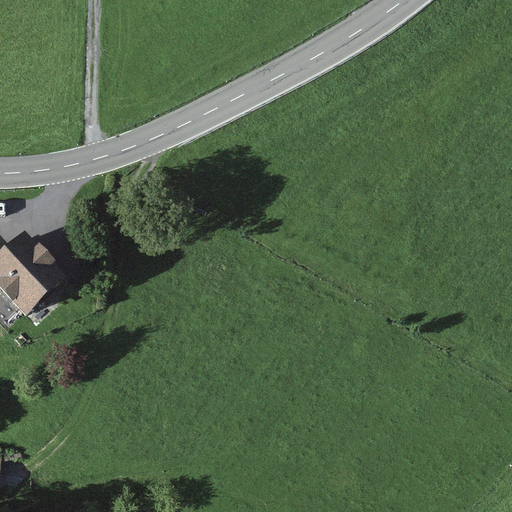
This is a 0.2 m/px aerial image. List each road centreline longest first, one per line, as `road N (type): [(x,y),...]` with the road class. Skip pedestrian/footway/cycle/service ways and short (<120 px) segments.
road 1 (secondary): [(404,0),(322,53),(160,137),(91,161),(0,173)]
road 2 (track): [(160,137),(129,184),(103,351),(77,423),(16,474)]
road 3 (track): [(91,161),(92,0)]
